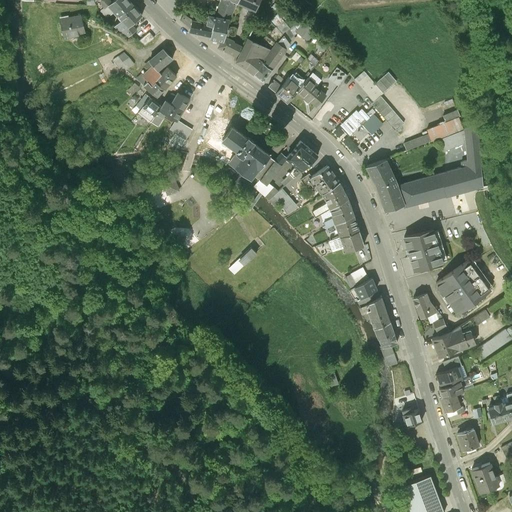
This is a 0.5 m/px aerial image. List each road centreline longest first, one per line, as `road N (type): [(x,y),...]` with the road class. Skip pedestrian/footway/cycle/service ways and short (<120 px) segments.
road 1 (secondary): [(143,0),(322,143),(357,184),(381,236),(467,511)]
road 2 (track): [(0,420),(86,397),(176,466),(201,511)]
